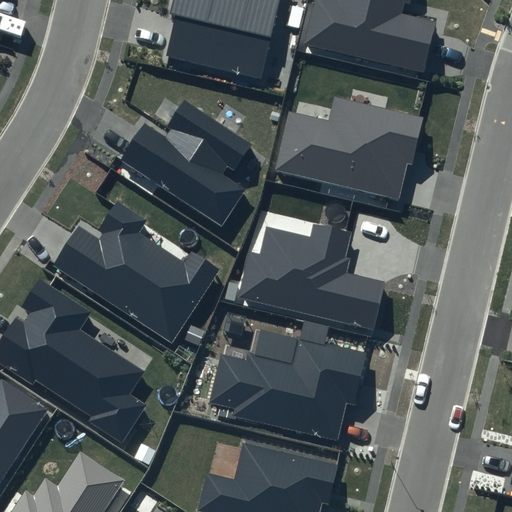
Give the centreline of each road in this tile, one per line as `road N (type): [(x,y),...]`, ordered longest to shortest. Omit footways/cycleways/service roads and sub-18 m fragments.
road 1 (residential): [(413,511),(511,96)]
road 2 (residential): [(84,0),(58,83),(0,182)]
